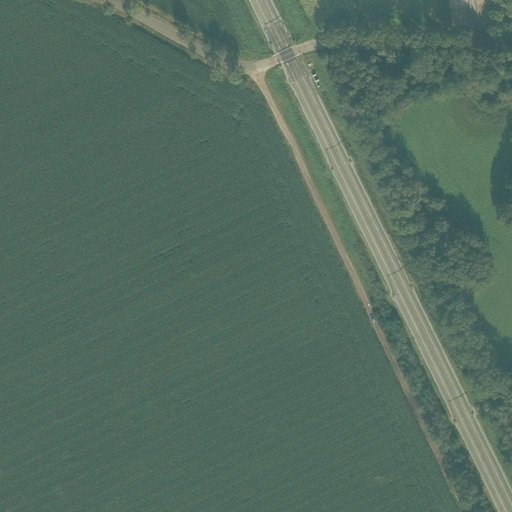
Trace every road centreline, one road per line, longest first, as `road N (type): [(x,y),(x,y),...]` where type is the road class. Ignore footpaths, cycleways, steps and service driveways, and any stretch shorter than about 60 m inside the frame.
road 1 (track): [(463,511),(255,67)]
road 2 (unclassified): [(511,42),(324,45),(255,67),(230,65),(112,0)]
